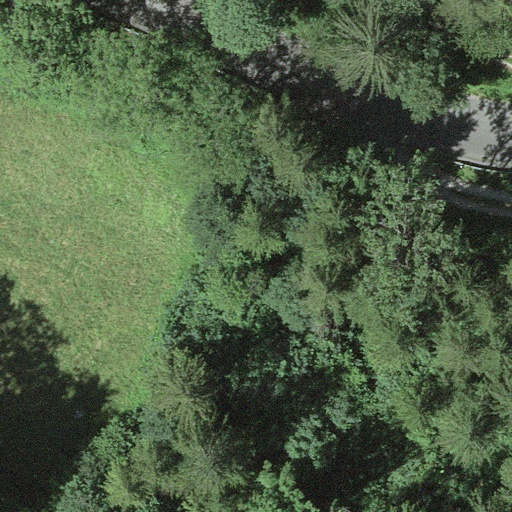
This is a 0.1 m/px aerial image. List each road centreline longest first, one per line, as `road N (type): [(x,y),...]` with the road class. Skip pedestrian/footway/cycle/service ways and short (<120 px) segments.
road 1 (tertiary): [(511,136),(401,111),(144,0)]
road 2 (track): [(339,88),(403,159),(511,188)]
